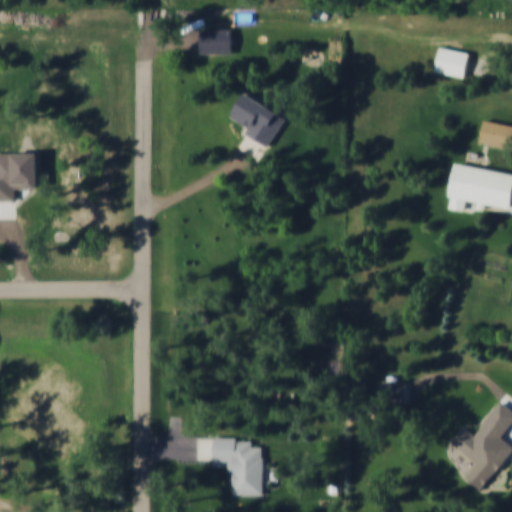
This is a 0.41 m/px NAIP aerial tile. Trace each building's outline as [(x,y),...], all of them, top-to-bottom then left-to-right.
[(203,28),(235,29),(235,53),(202,52),(203,28)] [(444,47),(474,53),(469,76),(439,70),(444,47)] [(250,92),(290,118),(272,145),(261,138),(249,130),(252,126),(235,115),(250,92)] [(488,120),(511,124),(511,147),(484,142),(488,120)] [(461,162),(511,172),(511,206),(454,194),(461,162)] [(387,383),(411,383),(411,391),(410,400),(386,399),(387,383)] [(505,402),(511,407),(511,427),(505,436),(511,442),(511,456),(486,488),(471,476),(482,463),(456,442),(469,425),(479,433),(505,402)] [(218,437),(241,438),(241,441),(256,441),(256,447),(267,447),(267,493),(237,493),(238,470),(231,470),(232,461),(218,461),(218,450),(218,437)]
